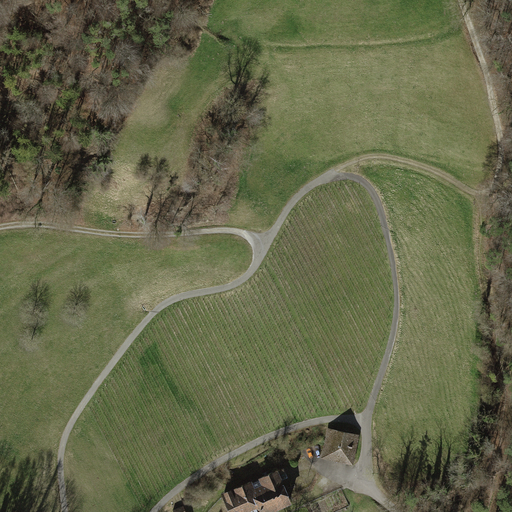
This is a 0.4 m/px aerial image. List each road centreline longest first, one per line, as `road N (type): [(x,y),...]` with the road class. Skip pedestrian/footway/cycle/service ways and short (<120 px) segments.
road 1 (track): [(65,511),(62,462),(72,422),(146,321),(169,302),(252,271),(286,212),(326,175)]
road 2 (unclassified): [(396,511),(366,473),(365,421),(332,419),(231,455),(154,511)]
road 3 (track): [(326,175),(363,181),(389,236),(394,321),(365,421)]
road 4 (track): [(0,229),(117,237),(227,232),(266,245)]
road 5 (track): [(482,190),(501,164),(505,114),(468,0)]
road 6 (track): [(326,175),(379,157),(482,190)]
